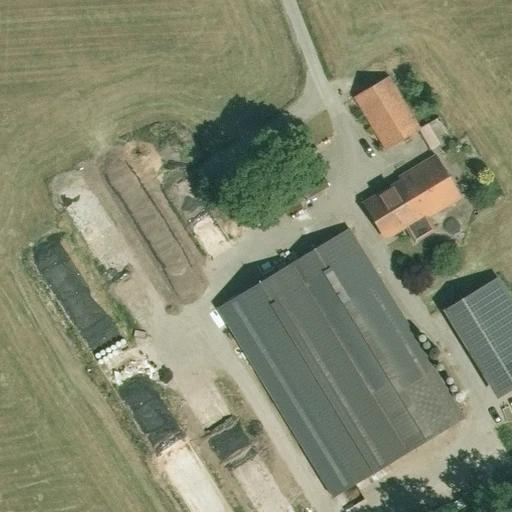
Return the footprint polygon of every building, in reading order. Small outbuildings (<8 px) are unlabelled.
[(354,98),(385,150),(421,128),(390,77),(354,98)] [(285,158),(309,198),(328,187),(304,147),(285,158)] [(423,216),(426,220),(461,199),(435,156),(400,177),(403,181),(365,204),(385,238),(423,216)] [(194,175),(172,186),(202,248),(223,237),(194,175)] [(137,220),(157,210),(152,200),(132,210),(137,220)] [(156,292),(112,230),(92,244),(136,306),(156,292)] [(463,417),(426,356),(361,249),(349,230),(240,296),(354,483),(463,417)] [(511,303),(497,279),(462,300),(511,382),(511,303)] [(141,327),(165,324),(163,305),(139,309),(141,327)] [(153,381),(126,397),(186,500),(213,484),(153,381)] [(359,483),(363,490),(396,474),(393,467),(359,483)]
